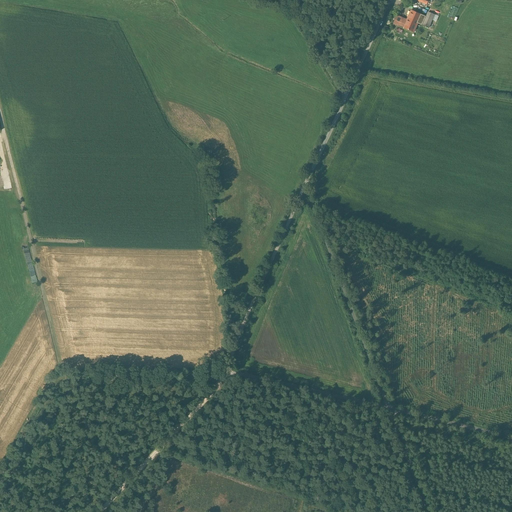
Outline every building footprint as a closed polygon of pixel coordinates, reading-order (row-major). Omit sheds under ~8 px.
[(394,23),(413,31),(417,23),(421,24),(424,17),(412,11),(408,20),(397,15),(394,23)] [(428,12),(423,25),(429,27),(434,14),(428,12)] [(0,164),(0,165),(2,178),(9,177),(7,163),(0,164)] [(30,185),(36,208),(40,207),(34,184),(30,185)] [(13,219),(15,229),(14,229),(16,241),(23,239),(20,222),(18,223),(17,218),(13,219)]
